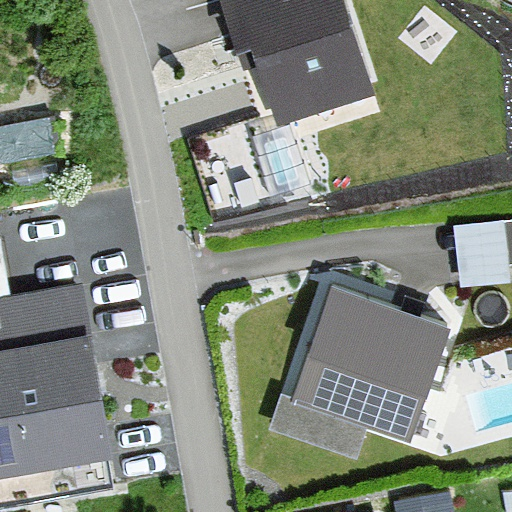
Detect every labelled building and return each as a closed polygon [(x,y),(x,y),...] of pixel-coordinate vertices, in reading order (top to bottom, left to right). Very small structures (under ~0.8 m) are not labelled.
[(339,0),(248,0),(277,99),(361,75),(339,0)] [(60,105),(0,107),(0,147),(61,146),(60,105)] [(460,269),(511,267),(511,206),(458,208),(460,269)] [(446,318),(332,279),(292,394),(406,433),(446,318)] [(83,285),(0,299),(0,467),(110,449),(83,285)]
